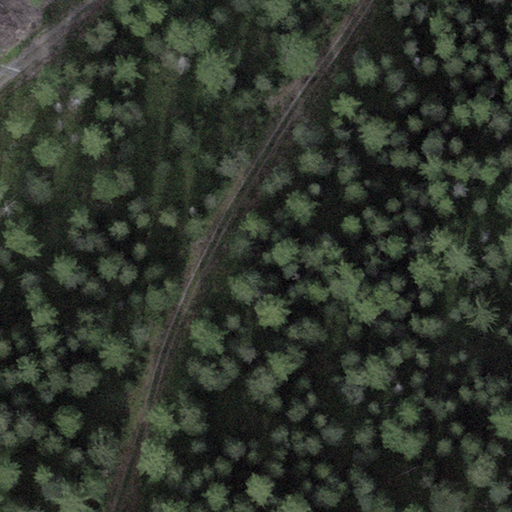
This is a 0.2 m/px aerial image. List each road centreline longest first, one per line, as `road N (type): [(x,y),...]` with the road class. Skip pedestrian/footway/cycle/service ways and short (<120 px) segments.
road 1 (track): [(371,0),(315,74),(227,219),(110,511)]
road 2 (track): [(0,85),(101,0)]
